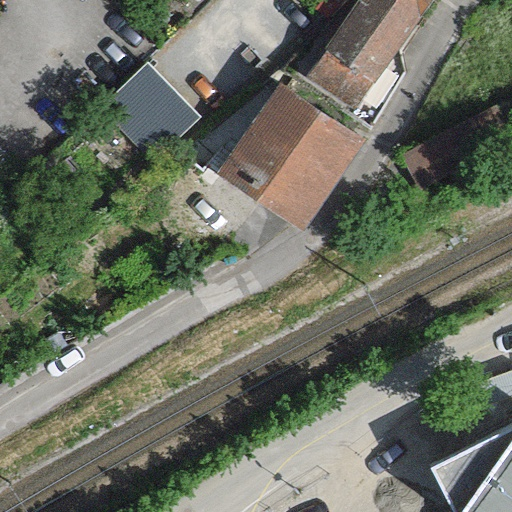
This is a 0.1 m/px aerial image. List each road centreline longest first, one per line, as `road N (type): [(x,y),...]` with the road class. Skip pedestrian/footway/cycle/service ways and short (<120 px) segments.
road 1 (residential): [(0,424),(323,229),(465,0)]
road 2 (residential): [(511,330),(326,431),(206,511)]
